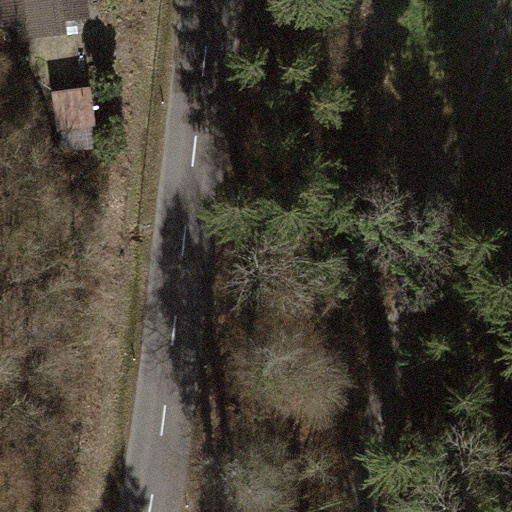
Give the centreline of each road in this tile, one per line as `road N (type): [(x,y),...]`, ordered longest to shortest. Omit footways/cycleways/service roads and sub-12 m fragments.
road 1 (track): [(508,0),(417,244),(367,511)]
road 2 (secondary): [(151,511),(212,0)]
